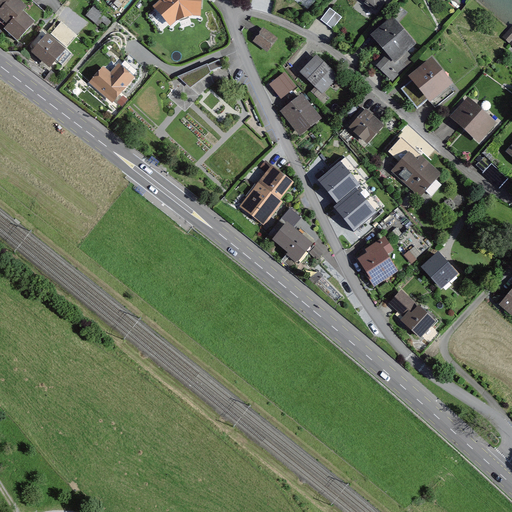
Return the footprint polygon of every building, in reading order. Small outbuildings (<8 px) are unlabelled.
[(0,0),(0,8),(6,2),(8,3),(10,0),(0,0)] [(6,2),(0,8),(0,18),(7,25),(14,17),(16,18),(23,11),(26,7),(18,0),(10,0),(8,3),(6,2)] [(175,21),(192,15),(200,16),(201,0),(159,0),(152,7),(170,26),(175,21)] [(359,0),(375,11),(383,0),(359,0)] [(111,22),(102,15),(105,11),(95,3),(85,16),(99,26),(102,22),(107,27),(111,22)] [(342,17),(330,8),(320,20),(333,30),(342,17)] [(370,36),(386,54),(376,66),(393,82),(412,62),(410,60),(413,57),(407,52),(416,44),(398,23),(407,13),(402,8),(393,18),(392,17),(370,36)] [(14,17),(7,25),(3,29),(17,42),(35,22),(23,11),(16,18),(14,17)] [(51,33),(67,47),(79,35),(62,20),(51,33)] [(509,44),(511,40),(511,26),(510,29),(502,37),(509,44)] [(278,38),(263,28),(253,42),(268,52),(278,38)] [(71,54),(47,34),(31,52),(50,69),(57,61),(61,65),(71,54)] [(299,73),(315,88),(310,92),(321,102),(328,95),(325,92),(340,76),(316,54),(299,73)] [(135,78),(133,76),(142,66),(129,55),(120,65),(118,63),(110,72),(103,66),(88,83),(113,104),(135,78)] [(449,87),(453,84),(431,58),(408,77),(411,81),(401,89),(417,108),(427,100),(430,103),(431,102),(435,107),(454,92),(449,87)] [(190,88),(210,72),(210,71),(222,67),(219,60),(207,65),(207,64),(177,77),(178,77),(190,88)] [(60,77),(51,70),(44,79),(54,86),(60,77)] [(297,86),(285,72),(269,85),(281,99),(297,86)] [(322,118),(302,93),(280,111),(299,136),(322,118)] [(479,144),(498,123),(468,97),(449,118),(479,144)] [(124,109),(128,104),(123,99),(118,104),(124,109)] [(385,125),(366,108),(348,128),(368,145),(385,125)] [(492,163),(497,158),(494,155),(496,153),(493,151),(501,142),(497,138),(482,154),(485,156),(483,158),(480,156),(476,160),(479,162),(476,165),(484,172),(483,173),(499,189),(509,178),(492,163)] [(441,174),(406,142),(393,156),(399,163),(391,171),(419,198),(441,174)] [(151,157),(149,160),(156,165),(158,163),(151,157)] [(266,172),(271,165),(265,161),(260,167),(266,172)] [(266,172),(258,183),(281,200),(294,183),(271,165),(266,172)] [(339,196),(338,197),(350,221),(346,222),(352,233),(350,234),(354,242),(361,239),(358,232),(375,224),(357,187),(355,188),(351,180),(335,188),(339,196)] [(265,226),(283,202),(281,200),(258,183),(239,207),(265,226)] [(377,200),(375,197),(369,200),(370,203),(369,203),(375,217),(385,212),(384,209),(388,206),(384,197),(379,199),(377,200)] [(304,233),(302,235),(293,228),(302,217),(291,208),(268,235),(273,239),(272,240),(288,253),(286,255),(297,264),(315,242),(304,233)] [(402,233),(397,227),(391,232),(409,251),(404,255),(412,264),(417,259),(416,258),(428,247),(409,227),(402,233)] [(388,255),(394,251),(385,236),(364,249),(367,253),(357,259),(369,278),(368,279),(374,288),(399,272),(388,255)] [(325,257),(315,247),(309,252),(319,263),(325,257)] [(458,275),(438,252),(421,267),(441,290),(458,275)] [(317,271),(309,279),(335,303),(341,297),(317,271)] [(511,316),(511,288),(498,305),(511,316)] [(436,322),(434,320),(436,318),(428,311),(426,313),(402,290),(388,304),(403,317),(400,320),(420,339),(436,322)]
